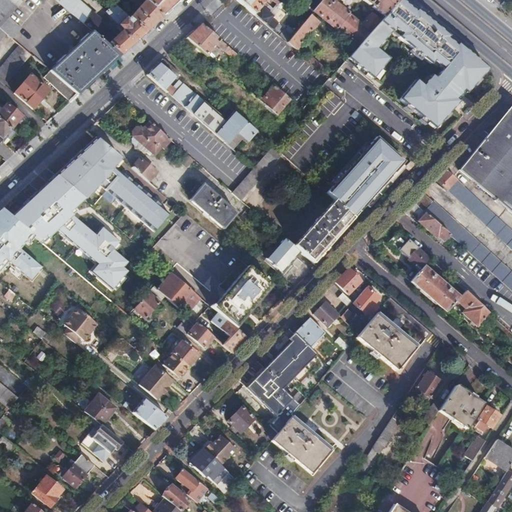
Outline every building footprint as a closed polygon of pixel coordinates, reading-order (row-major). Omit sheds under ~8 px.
[(0,0),(0,29),(5,34),(11,39),(20,28),(8,17),(22,0),(0,0)] [(54,0),(75,17),(92,32),(110,46),(120,56),(129,47),(119,36),(115,38),(98,21),(100,18),(96,14),(79,0),(54,0)] [(143,0),(145,2),(162,17),(180,0),(143,0)] [(236,0),(234,4),(289,39),(300,23),(278,9),(281,3),(276,0),(236,0)] [(334,31),(349,15),(332,0),(321,0),(311,11),(334,31)] [(465,94),(487,70),(456,44),(455,45),(446,38),(447,37),(415,10),(414,11),(400,0),(398,0),(391,8),(382,18),(380,20),(356,47),(347,57),(372,78),(388,58),(376,48),(392,29),(399,34),(397,37),(429,64),(432,61),(441,70),(433,80),(429,76),(421,86),(414,80),(398,100),(433,129),(458,102),(455,100),(462,91),(465,94)] [(145,2),(131,19),(146,32),(162,17),(145,2)] [(107,13),(124,31),(125,32),(134,43),(146,32),(131,19),(115,5),(107,13)] [(286,44),(296,52),(319,23),(309,15),(286,44)] [(353,40),(361,26),(346,17),(338,31),(353,40)] [(185,40),(207,57),(219,41),(197,24),(185,40)] [(124,31),(119,36),(129,47),(134,43),(125,32),(124,31)] [(110,46),(92,32),(73,50),(55,66),(83,90),(120,56),(110,46)] [(31,56),(21,47),(0,70),(0,81),(5,86),(31,56)] [(246,145),(257,132),(233,112),(225,121),(157,64),(145,78),(232,150),(240,141),(246,145)] [(83,90),(55,66),(49,72),(77,96),(83,90)] [(43,78),(70,103),(77,96),(49,72),(43,78)] [(14,95),(32,110),(49,91),(30,76),(14,95)] [(258,101),(275,117),(290,102),(273,85),(258,101)] [(511,211),(511,99),(454,164),(511,211)] [(0,121),(11,130),(22,117),(7,105),(3,109),(0,107),(0,121)] [(156,158),(170,140),(144,120),(130,138),(156,158)] [(11,130),(0,121),(0,141),(1,142),(5,137),(8,140),(14,133),(11,130)] [(375,136),(325,192),(334,200),(353,217),(403,161),(375,136)] [(95,139),(54,176),(84,201),(99,183),(107,189),(105,191),(153,232),(168,215),(112,168),(119,160),(95,139)] [(252,168),(231,192),(240,200),(281,154),(271,146),(252,168)] [(130,169),(149,183),(157,172),(138,158),(130,169)] [(446,169),(435,179),(446,189),(446,190),(475,216),(511,250),(511,231),(492,213),(446,169)] [(54,177),(13,217),(44,243),(59,228),(99,263),(92,271),(114,290),(128,272),(123,268),(128,263),(115,251),(120,245),(101,228),(95,236),(71,216),(83,202),(54,177)] [(202,184),(187,202),(222,232),(237,214),(202,184)] [(422,193),(413,202),(424,212),(449,235),(464,248),(511,290),(511,272),(482,245),(433,201),(431,202),(422,193)] [(353,217),(334,200),(293,246),(299,252),(313,263),(353,217)] [(413,202),(404,212),(415,222),(416,221),(424,212),(413,202)] [(1,208),(0,208),(0,270),(6,264),(28,283),(41,268),(18,248),(32,233),(1,208)] [(424,212),(416,221),(435,238),(437,236),(443,241),(449,235),(424,212)] [(413,244),(397,229),(385,243),(393,250),(395,247),(398,250),(407,258),(406,259),(413,266),(414,264),(419,269),(422,266),(428,258),(413,244)] [(293,246),(282,237),(265,258),(281,272),(299,252),(293,246)] [(248,267),(247,266),(218,299),(226,306),(224,309),(238,320),(268,284),(248,267)] [(419,269),(410,281),(445,311),(455,300),(458,297),(436,278),(422,266),(419,269)] [(347,269),(333,283),(346,295),(359,281),(355,277),(352,274),(347,269)] [(198,298),(166,270),(162,274),(166,278),(156,289),(163,296),(184,314),(198,298)] [(268,284),(238,320),(233,326),(245,338),(285,297),(268,284)] [(156,289),(152,286),(132,309),(144,319),(157,304),(157,302),(163,296),(156,289)] [(352,301),(350,303),(363,314),(366,311),(370,314),(376,307),(372,304),(374,301),(377,297),(365,286),(352,301)] [(15,296),(7,290),(3,295),(11,301),(15,296)] [(458,297),(455,300),(464,308),(461,312),(476,326),(481,320),(489,312),(464,290),(458,297)] [(218,299),(211,308),(221,317),(228,322),(233,326),(238,320),(224,309),(226,306),(218,299)] [(323,303),(312,314),(325,327),(336,316),(323,303)] [(62,334),(74,344),(79,338),(83,341),(96,325),(76,308),(63,324),(67,328),(62,334)] [(345,309),(339,316),(343,320),(349,312),(345,309)] [(213,338),(186,315),(183,319),(186,322),(188,321),(193,326),(186,334),(203,348),(213,338)] [(357,334),(354,337),(395,370),(413,348),(373,315),(357,334)] [(308,319),(293,334),(308,347),(322,333),(308,319)] [(228,322),(220,331),(238,345),(245,338),(233,326),(228,322)] [(214,339),(230,353),(238,345),(220,331),(214,339)] [(275,418),(268,425),(276,432),(288,418),(299,405),(281,389),(315,354),(308,347),(293,334),(276,351),(278,353),(245,388),(275,418)] [(180,343),(170,353),(171,354),(187,367),(196,356),(180,343)] [(187,367),(171,354),(162,365),(177,378),(187,367)] [(171,381),(155,367),(139,387),(155,401),(161,394),(166,388),(171,381)] [(426,372),(416,388),(429,397),(440,382),(426,372)] [(36,375),(25,387),(32,392),(42,380),(36,375)] [(0,403),(7,409),(14,401),(17,397),(0,383),(0,403)] [(441,404),(437,410),(448,417),(456,406),(453,404),(462,391),(454,385),(441,404)] [(456,406),(448,417),(465,429),(482,404),(462,391),(453,404),(456,406)] [(375,442),(353,474),(358,477),(376,451),(378,453),(401,418),(398,416),(411,396),(407,393),(389,421),(375,442)] [(97,395),(83,412),(95,423),(99,426),(113,408),(97,395)] [(128,404),(124,408),(153,431),(166,418),(142,399),(134,409),(128,404)] [(422,419),(428,424),(437,410),(441,404),(434,400),(422,419)] [(479,420),(475,427),(482,432),(487,425),(490,427),(498,415),(485,406),(477,419),(479,420)] [(241,407),(227,421),(238,433),(253,419),(241,407)] [(2,415),(0,418),(0,433),(10,422),(2,415)] [(276,432),(269,440),(309,473),(328,450),(288,418),(276,432)] [(102,460),(112,448),(114,448),(115,449),(120,443),(106,431),(99,426),(95,423),(78,443),(101,462),(102,460)] [(209,440),(202,448),(216,462),(218,464),(234,448),(219,435),(212,443),(209,440)] [(2,436),(0,437),(0,448),(9,456),(16,447),(2,436)] [(455,468),(464,474),(485,441),(477,436),(455,468)] [(505,471),(511,460),(511,451),(495,440),(484,457),(505,471)] [(216,462),(202,448),(201,448),(193,456),(196,458),(190,464),(203,476),(205,474),(216,484),(227,472),(218,464),(216,462)] [(59,451),(54,457),(58,461),(64,455),(59,451)] [(93,465),(80,455),(73,463),(69,460),(64,466),(65,467),(58,475),(74,488),(78,483),(81,485),(83,481),(81,480),(93,465)] [(196,458),(193,456),(187,462),(190,464),(196,458)] [(388,511),(438,511),(458,481),(423,458),(393,504),(388,511)] [(196,482),(181,469),(174,478),(180,483),(178,486),(197,501),(206,489),(196,482)] [(489,511),(494,505),(496,506),(511,480),(511,475),(506,471),(480,511),(489,511)] [(44,476),(30,493),(49,507),(56,499),(55,498),(61,490),(44,476)] [(168,485),(159,496),(163,499),(178,511),(187,501),(168,485)] [(178,486),(175,488),(195,504),(197,501),(178,486)] [(217,498),(210,492),(206,497),(213,503),(217,498)] [(153,511),(178,511),(163,499),(153,511)] [(41,511),(31,503),(23,511),(41,511)]
